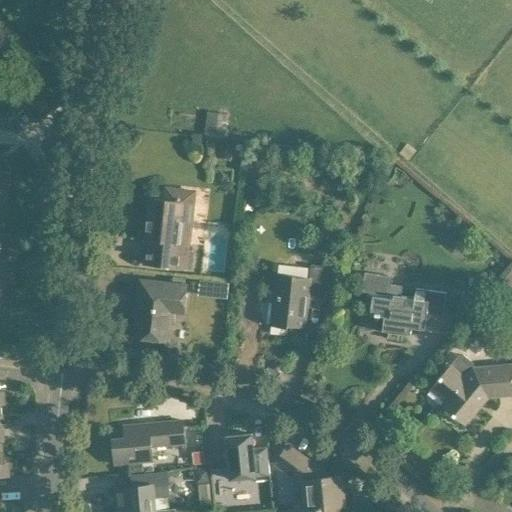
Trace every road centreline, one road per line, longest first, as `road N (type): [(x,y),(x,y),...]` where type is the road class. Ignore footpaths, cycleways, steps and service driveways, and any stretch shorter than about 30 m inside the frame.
road 1 (residential): [(409,478),(331,416),(247,381),(58,363)]
road 2 (residential): [(58,363),(88,92)]
road 3 (residential): [(42,511),(58,363)]
